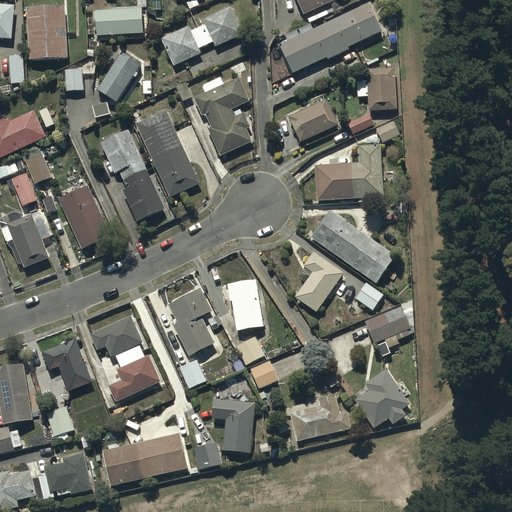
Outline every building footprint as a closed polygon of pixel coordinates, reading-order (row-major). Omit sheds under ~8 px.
[(295,0),(304,17),(339,0),(295,0)] [(369,5),(280,47),(293,75),(326,60),(327,62),(349,52),(348,49),(382,33),(369,5)] [(0,40),(13,41),(16,8),(0,6),(0,40)] [(65,8),(28,10),(31,62),(68,60),(65,8)] [(161,40),(174,68),(201,55),(198,50),(208,46),(208,47),(214,45),(216,48),(243,36),(230,9),(203,21),(205,26),(190,33),(188,28),(161,40)] [(96,13),(97,38),(143,35),(142,10),(96,13)] [(117,105),(133,79),(136,80),(138,76),(136,74),(141,66),(121,54),(97,92),(117,105)] [(0,92),(10,92),(11,85),(25,85),(24,58),(10,58),(11,77),(0,77),(0,92)] [(229,67),(234,77),(247,71),(242,60),(229,67)] [(397,112),(396,70),(367,71),(367,83),(357,83),(358,98),(368,98),(368,113),(397,112)] [(83,71),(65,72),(66,93),(83,93),(83,71)] [(208,131),(220,158),(252,144),(246,131),(250,129),(244,115),(235,118),(232,111),(249,103),(239,79),(224,86),(221,79),(202,88),(205,95),(194,100),(202,117),(205,116),(211,130),(208,131)] [(289,119),(300,144),(339,127),(327,101),(289,119)] [(92,108),(95,120),(110,116),(107,104),(92,108)] [(0,127),(0,160),(48,139),(35,112),(0,127)] [(165,112),(136,126),(170,199),(199,185),(165,112)] [(369,116),(349,126),(353,135),(374,125),(369,116)] [(376,131),(383,145),(400,136),(394,123),(376,131)] [(165,211),(128,132),(101,145),(115,176),(120,174),(127,190),(122,192),(137,224),(165,211)] [(360,165),(315,168),(317,203),(384,199),(380,147),(358,148),(360,165)] [(43,157),(26,163),(36,186),(52,180),(43,157)] [(22,161),(0,169),(0,180),(0,181),(19,173),(19,171),(25,169),(22,161)] [(11,191),(16,189),(23,208),(37,203),(27,176),(8,183),(11,191)] [(76,193),(73,186),(54,196),(60,200),(59,201),(81,251),(111,238),(88,188),(76,193)] [(23,264),(25,270),(50,260),(43,242),(52,238),(42,213),(23,220),(20,213),(1,220),(1,227),(9,248),(3,250),(9,269),(23,264)] [(337,218),(330,213),(311,239),(376,286),(396,258),(345,222),(346,220),(339,215),(337,218)] [(343,275),(313,254),(303,268),(304,269),(304,270),(303,270),(303,271),(302,271),(302,272),(302,273),(301,273),(301,274),(301,275),(301,276),(301,277),(301,278),(301,279),(301,280),(302,281),(302,282),(303,282),(303,283),(304,283),(304,284),(305,284),(295,299),(316,314),(343,275)] [(257,283),(228,287),(230,303),(233,303),(237,333),(264,329),(257,283)] [(367,283),(355,300),(373,312),(384,295),(367,283)] [(201,291),(169,307),(178,326),(174,328),(189,359),(215,346),(201,318),(211,313),(201,291)] [(402,309),(366,324),(381,360),(391,356),(389,351),(399,346),(397,341),(413,335),(402,309)] [(132,318),(91,337),(98,353),(106,349),(111,359),(115,357),(121,370),(117,372),(122,382),(108,388),(115,405),(161,385),(149,358),(146,359),(140,346),(144,345),(132,318)] [(256,340),(237,349),(246,367),(265,357),(256,340)] [(75,342),(43,354),(51,373),(60,369),(70,392),(92,383),(75,342)] [(180,369),(189,390),(206,382),(197,362),(180,369)] [(270,363),(251,372),(260,390),(278,382),(270,363)] [(25,366),(0,370),(0,403),(4,427),(34,422),(25,366)] [(369,393),(356,401),(374,430),(389,420),(393,426),(406,418),(402,411),(410,406),(387,371),(364,386),(369,393)] [(321,408),(289,415),(295,443),(350,432),(346,415),(341,417),(337,398),(319,402),(321,408)] [(256,405),(214,401),(212,421),(225,422),(222,453),(251,455),(256,405)] [(75,432),(66,409),(47,415),(55,439),(53,440),(55,444),(69,439),(67,434),(75,432)] [(9,429),(0,431),(0,455),(15,451),(15,448),(23,446),(19,432),(10,435),(9,429)] [(43,435),(28,439),(30,449),(46,445),(43,435)] [(180,436),(103,453),(111,488),(187,471),(180,436)] [(217,445),(193,450),(199,472),(222,466),(217,445)] [(12,473),(0,475),(0,511),(8,511),(20,509),(19,503),(35,500),(36,505),(55,500),(53,495),(72,491),(73,497),(94,492),(85,456),(64,461),(64,465),(45,469),(47,477),(32,480),(31,473),(13,477),(12,473)]
